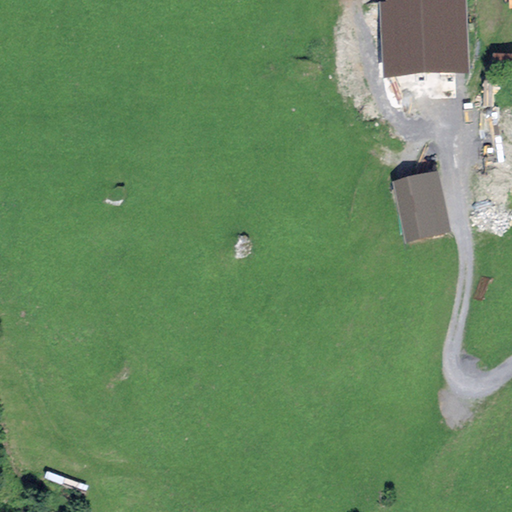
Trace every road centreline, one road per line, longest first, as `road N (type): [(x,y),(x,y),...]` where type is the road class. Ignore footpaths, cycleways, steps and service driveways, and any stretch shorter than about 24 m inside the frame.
road 1 (track): [(511,365),(477,382),(452,357),(467,269),(439,53)]
road 2 (track): [(357,0),(354,66),(373,134),(400,160),(443,118)]
